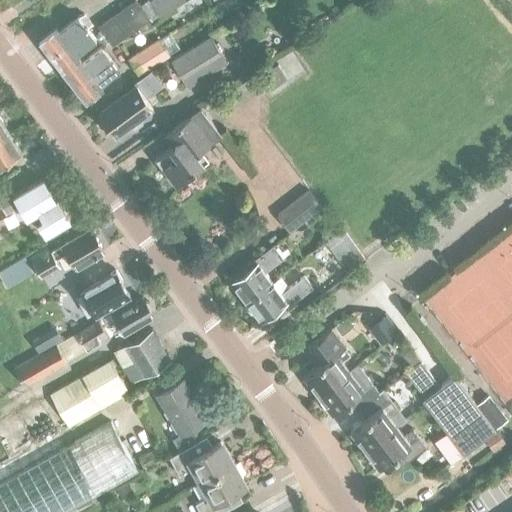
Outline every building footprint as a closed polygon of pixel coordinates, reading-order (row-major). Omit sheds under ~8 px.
[(136,0),(132,0),(97,25),(101,30),(96,33),(103,43),(108,40),(111,44),(149,18),(136,0)] [(150,0),(159,14),(181,0),(150,0)] [(179,13),(201,0),(186,0),(175,7),(179,13)] [(87,27),(86,26),(90,23),(83,13),(79,16),(78,15),(59,29),(57,27),(53,29),(53,28),(42,36),(43,37),(40,40),(51,55),(87,27)] [(51,55),(63,70),(80,57),(77,53),(96,38),(87,27),(51,55)] [(209,34),(170,60),(181,77),(221,52),(209,34)] [(158,37),(127,57),(138,75),(169,55),(158,37)] [(63,70),(76,87),(113,60),(101,45),(82,60),(80,57),(63,70)] [(119,68),(113,60),(76,87),(85,100),(89,97),(90,98),(100,90),(99,89),(103,87),(100,83),(119,68)] [(266,91),(286,77),(277,63),(257,76),(266,91)] [(97,111),(114,133),(151,106),(145,97),(161,85),(150,70),(133,82),(134,84),(97,111)] [(207,160),(200,151),(222,134),(200,106),(166,133),(173,143),(155,157),(176,184),(207,160)] [(7,132),(0,137),(0,165),(20,152),(7,132)] [(46,233),(70,219),(57,197),(55,198),(43,177),(14,194),(12,191),(0,198),(0,200),(7,212),(20,204),(27,216),(38,210),(43,218),(38,221),(46,233)] [(306,192),(278,214),(291,231),(321,210),(306,192)] [(76,265),(104,249),(91,226),(33,260),(42,275),(60,264),(56,257),(68,251),(76,265)] [(347,271),(365,258),(342,227),(325,240),(347,271)] [(232,280),(247,300),(272,280),(264,270),(282,257),(273,244),(254,258),(257,262),(232,280)] [(116,269),(81,290),(95,314),(110,305),(114,312),(130,303),(126,295),(130,293),(116,269)] [(281,292),(272,280),(247,300),(261,319),(286,300),(289,303),(312,285),(304,275),(281,292)] [(111,314),(116,322),(109,326),(114,334),(121,330),(122,332),(153,314),(142,296),(111,314)] [(76,331),(76,332),(85,346),(85,347),(107,335),(97,319),(76,331)] [(170,359),(158,339),(152,328),(113,351),(115,355),(82,374),(82,375),(51,393),(69,424),(128,390),(124,383),(130,379),(131,381),(170,359)] [(24,385),(66,361),(63,356),(76,349),(77,351),(85,346),(76,332),(56,343),(13,367),(24,385)] [(303,374),(318,393),(350,369),(342,359),(350,353),(343,344),(303,374)] [(412,348),(403,354),(409,364),(419,357),(412,348)] [(350,369),(318,393),(332,412),(353,396),(361,406),(383,389),(382,389),(379,391),(366,373),(357,379),(350,369)] [(423,398),(449,433),(481,409),(454,374),(423,398)] [(207,417),(184,377),(157,393),(181,433),(207,417)] [(350,429),(364,448),(396,424),(388,413),(396,407),(383,389),(361,406),(365,404),(371,413),(350,429)] [(479,403),(496,425),(505,417),(488,395),(479,403)] [(495,428),(481,409),(449,433),(464,452),(495,428)] [(0,511),(62,511),(138,470),(111,421),(0,482),(0,511)] [(404,434),(396,424),(364,448),(379,467),(400,451),(407,460),(426,446),(412,428),(404,434)] [(456,442),(448,432),(437,440),(445,450),(456,442)] [(201,480),(233,462),(221,440),(212,445),(206,435),(170,455),(180,473),(193,466),(201,480)] [(196,502),(201,511),(219,511),(243,499),(237,489),(246,484),(233,462),(201,480),(209,494),(196,502)] [(127,480),(115,487),(121,497),(133,491),(127,480)]
